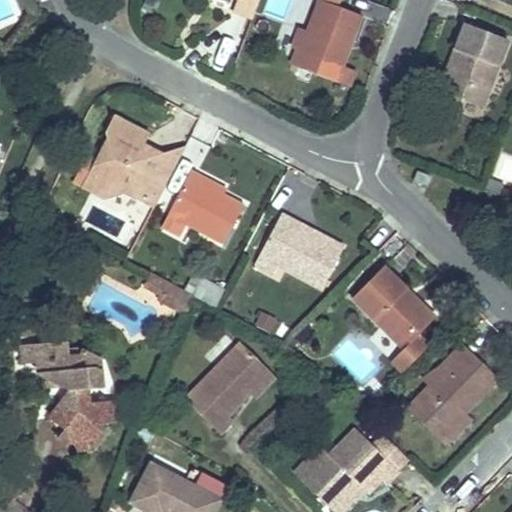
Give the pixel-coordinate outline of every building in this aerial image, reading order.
[(237,0),(234,10),(254,18),(260,0),(237,0)] [(297,50),(292,65),(350,87),(356,71),(343,66),(349,51),(343,48),(347,38),(357,32),(363,16),(321,0),(320,0),(309,31),(301,28),(292,48),(297,50)] [(447,73),(441,89),(484,106),(508,40),(466,24),(456,49),(462,51),(453,75),(447,73)] [(347,38),(343,48),(349,51),(357,32),(347,38)] [(462,51),(456,49),(447,73),(453,75),(462,51)] [(108,143),(87,186),(105,196),(114,180),(130,188),(128,191),(156,205),(177,164),(149,150),(144,159),(138,156),(143,146),(148,136),(113,118),(105,133),(108,143)] [(149,150),(143,146),(138,156),(144,159),(149,150)] [(192,171),(169,215),(224,244),(246,204),(226,194),(206,184),(209,179),(192,171)] [(418,171),(415,181),(428,186),(432,176),(418,171)] [(209,179),(206,184),(226,194),(228,190),(209,179)] [(282,214),(261,255),(262,255),(280,265),(323,288),(345,246),(320,234),(318,239),(295,227),(298,222),(282,214)] [(298,222),(295,227),(318,239),(320,234),(298,222)] [(262,255),(257,264),(276,274),(280,265),(262,255)] [(383,267),(353,297),(406,349),(436,318),(414,297),(409,302),(403,295),(407,290),(383,267)] [(161,294),(164,290),(168,292),(173,283),(153,273),(146,286),(161,294)] [(164,290),(161,294),(166,297),(163,301),(187,314),(195,295),(173,283),(168,292),(164,290)] [(407,290),(403,295),(409,302),(414,297),(407,290)] [(270,337),(278,323),(260,312),(252,326),(270,337)] [(83,349),(81,354),(70,355),(70,351),(68,342),(37,344),(39,362),(40,373),(49,377),(50,386),(67,386),(73,391),(63,403),(52,417),(67,429),(59,439),(74,450),(82,440),(91,447),(103,432),(102,425),(120,422),(117,401),(109,402),(103,396),(98,403),(91,404),(90,390),(104,388),(102,370),(96,368),(100,358),(83,349)] [(242,343),(186,400),(221,434),(234,420),(229,416),(251,394),(272,372),(242,343)] [(22,345),(24,362),(39,362),(37,344),(22,345)] [(431,386),(409,409),(417,418),(433,421),(446,433),(466,413),(499,379),(464,345),(442,367),(446,371),(431,386)] [(442,367),(424,380),(431,386),(446,371),(442,367)] [(272,372),(251,394),(256,398),(277,377),(272,372)] [(433,421),(417,418),(446,446),(472,418),(466,413),(446,433),(433,421)] [(329,454),(303,481),(334,511),(360,485),(363,488),(367,491),(381,477),(387,482),(399,469),(397,467),(407,457),(385,435),(374,446),(358,431),(333,457),(329,454)] [(323,448),(297,475),(303,481),(329,454),(323,448)] [(152,463),(131,502),(149,511),(215,511),(222,500),(152,463)] [(334,511),(335,511),(340,511),(363,488),(360,485),(334,511)]
